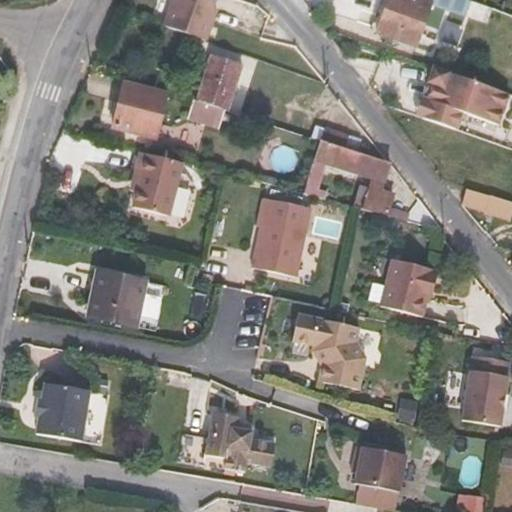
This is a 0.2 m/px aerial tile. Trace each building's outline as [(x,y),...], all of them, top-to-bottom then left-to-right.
[(211,0),(170,0),(161,25),(203,40),(210,19),(205,18),(211,0)] [(465,17),(470,1),(466,0),(422,0),(422,1),(418,0),(386,0),(375,32),(415,46),(430,5),(465,17)] [(491,9),(496,11),(500,0),(466,0),(470,1),(491,9)] [(486,24),(491,9),(470,1),(465,17),(486,24)] [(212,55),(198,102),(224,111),(227,111),(241,64),(212,55)] [(511,98),(446,75),(436,72),(433,83),(439,85),(442,87),(437,104),(433,103),(427,120),(461,132),(467,115),(501,127),(511,98)] [(166,95),(124,83),(112,129),(155,139),(166,95)] [(198,102),(192,101),(187,119),(218,130),(224,111),(198,102)] [(234,116),(226,113),(221,126),(231,129),(234,116)] [(314,125),(311,138),(320,140),(324,128),(314,125)] [(324,128),(320,140),(357,152),(361,139),(324,128)] [(353,207),(442,230),(418,199),(408,212),(391,206),(394,194),(381,191),(389,162),(357,152),(320,140),(313,161),(325,165),(370,178),(368,187),(359,185),(353,207)] [(184,164),(141,153),(136,171),(140,172),(131,208),(170,218),(177,190),(184,164)] [(313,161),(303,195),(324,200),(327,191),(318,188),(325,165),(313,161)] [(465,190),(460,205),(484,211),(488,197),(465,190)] [(254,224),(260,225),(266,197),(261,196),(254,224)] [(266,197),(260,225),(252,265),(296,275),(309,207),(266,197)] [(439,267),(393,260),(385,307),(427,314),(432,289),(436,290),(439,267)] [(145,282),(99,272),(89,315),(135,326),(140,308),(154,311),(159,285),(145,282)] [(322,358),(321,366),(320,372),(318,381),(358,389),(360,379),(364,357),(355,341),(358,327),(297,314),(292,340),(314,345),(322,358)] [(312,354),(321,366),(322,358),(314,345),(312,354)] [(511,362),(474,356),(463,420),(501,426),(511,362)] [(90,391),(46,384),(43,401),(40,401),(37,416),(40,417),(37,434),(82,442),(101,445),(110,394),(90,391)] [(419,402),(403,400),(400,419),(416,422),(419,402)] [(241,415),(217,411),(212,437),(186,433),(181,462),(247,473),(248,464),(275,468),(279,445),(253,441),(253,432),(239,430),(241,415)] [(363,463),(361,474),(359,486),(403,493),(409,455),(360,446),(357,462),(363,463)] [(355,473),(361,474),(363,463),(357,462),(355,473)]
